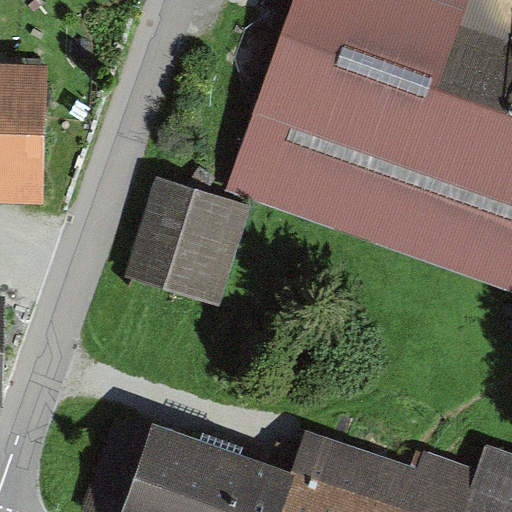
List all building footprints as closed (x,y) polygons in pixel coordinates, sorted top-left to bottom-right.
[(511,22),(451,0),(305,0),(239,187),(511,286),(511,22)] [(65,71),(0,65),(0,202),(59,205),(65,71)] [(252,207),(160,174),(127,275),(219,306),(252,207)] [(30,291),(0,289),(0,410),(22,412),(30,291)] [(309,476),(167,422),(137,509),(144,511),(511,511),(511,458),(496,453),(484,482),(325,422),(309,476)]
